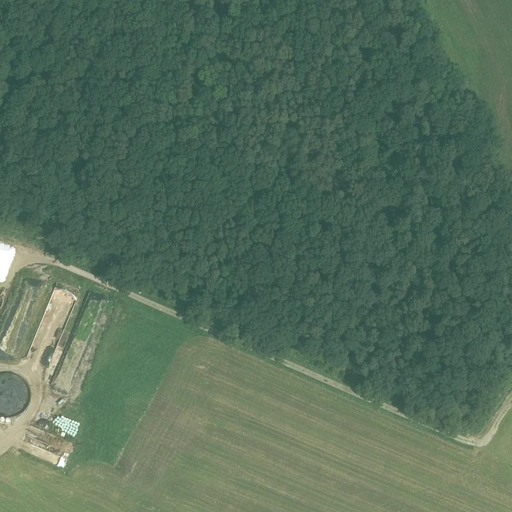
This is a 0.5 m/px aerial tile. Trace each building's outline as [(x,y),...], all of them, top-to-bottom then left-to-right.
[(17,275),(13,295),(24,298),(25,295),(39,298),(41,290),(48,292),(49,284),(51,284),(52,278),(45,277),(44,281),(17,275)] [(55,288),(29,355),(43,360),(47,350),(43,349),(65,292),(55,288)] [(36,300),(13,356),(20,359),(44,303),(36,300)] [(0,354),(11,332),(1,327),(0,328),(0,354)] [(8,418),(9,418),(10,418),(11,418),(12,418),(13,417),(14,417),(15,417),(16,416),(17,416),(17,415),(18,415),(19,415),(19,414),(20,414),(20,413),(21,413),(21,412),(22,412),(22,411),(23,411),(23,410),(24,410),(24,409),(25,408),(25,407),(26,407),(26,406),(26,405),(27,405),(27,404),(27,403),(27,402),(28,402),(28,401),(28,400),(28,399),(28,398),(28,397),(28,396),(28,395),(28,394),(28,393),(28,392),(28,391),(27,391),(27,390),(27,389),(27,388),(26,388),(26,387),(26,386),(25,386),(25,385),(24,384),(24,383),(23,383),(23,382),(22,381),(21,381),(21,380),(20,379),(19,379),(19,378),(18,378),(17,377),(16,377),(15,376),(14,376),(13,376),(12,375),(11,375),(10,375),(9,375),(8,375),(7,375),(6,375),(5,375),(4,375),(3,375),(2,375),(1,375),(0,375),(0,417),(1,418),(2,418),(3,418),(4,418),(5,418),(6,418),(7,418),(8,418)]
